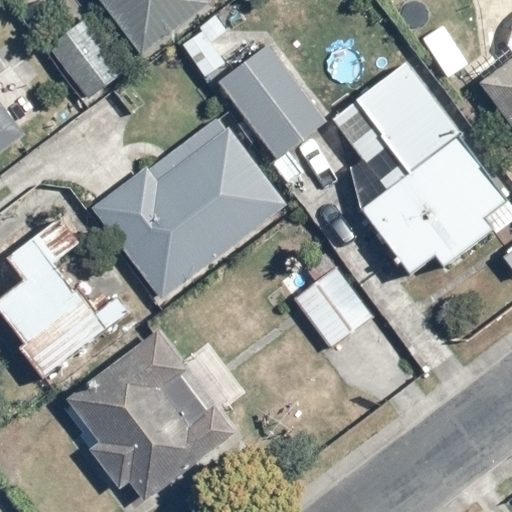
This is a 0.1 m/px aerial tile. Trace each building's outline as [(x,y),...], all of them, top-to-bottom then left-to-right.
[(61,3),(58,0),(21,0),(38,22),(61,3)] [(104,0),(145,51),(208,0),(104,0)] [(126,68),(85,18),(50,47),(92,97),(126,68)] [(327,119),(268,41),(218,79),(277,157),(327,119)] [(511,55),(481,79),(511,121),(511,55)] [(449,262),(500,224),(492,214),(511,200),(414,71),(361,110),(407,172),(363,204),(414,272),(441,252),(449,262)] [(0,151),(19,137),(0,112),(0,151)] [(286,205),(219,114),(96,206),(163,297),(286,205)] [(82,244),(63,215),(6,254),(24,281),(0,297),(0,306),(45,372),(132,312),(120,294),(94,312),(59,261),(82,244)] [(375,315),(337,266),(296,298),(334,348),(375,315)] [(67,400),(99,438),(87,448),(120,488),(132,479),(154,505),(244,431),(217,398),(192,419),(162,382),(187,362),(157,326),(89,381),(67,400)]
